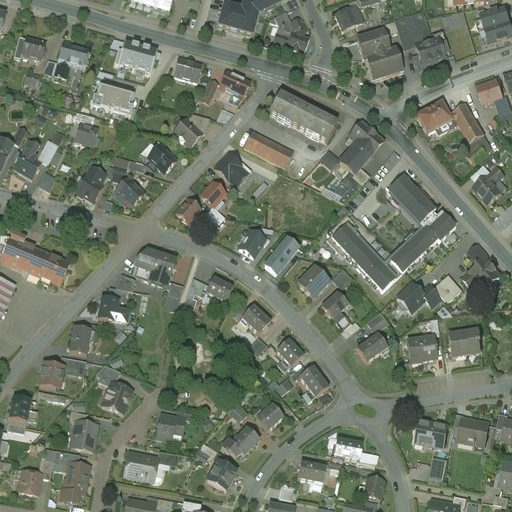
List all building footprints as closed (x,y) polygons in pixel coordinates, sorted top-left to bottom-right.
[(128,0),(127,5),(168,17),(172,0),(128,0)] [(240,14),(223,9),(218,30),(252,40),(257,19),(281,8),(277,0),(251,0),(243,4),(240,14)] [(379,0),(368,0),(359,2),(361,9),(381,4),(379,0)] [(486,0),(453,0),(454,9),(487,7),(487,3),(486,0)] [(356,10),(340,17),(338,14),(334,17),(342,36),(358,29),(357,28),(367,24),(363,14),(358,16),(356,10)] [(511,36),(504,13),(480,21),(483,27),(481,28),(486,44),(487,43),(490,50),(511,42),(511,36)] [(299,22),(291,26),(286,15),(273,21),(278,30),(272,48),(303,58),(309,42),(302,40),(305,34),(299,22)] [(424,22),(395,27),(397,36),(403,52),(402,52),(403,56),(415,52),(415,51),(431,45),(424,22)] [(394,24),(381,28),(385,39),(390,37),(391,38),(397,36),(395,27),(394,24)] [(381,35),(356,43),(363,64),(366,63),(372,83),(381,80),(381,81),(400,75),(397,67),(399,66),(394,52),(389,54),(387,51),(387,49),(386,49),(381,35)] [(25,42),(18,41),(12,61),(20,63),(21,58),(20,58),(25,42)] [(45,46),(25,41),(25,42),(20,58),(21,58),(41,63),(45,46)] [(431,45),(415,51),(415,52),(418,59),(413,61),(417,72),(431,68),(430,65),(443,61),(437,44),(431,45)] [(155,53),(124,45),(119,65),(121,65),(119,72),(127,74),(128,72),(148,77),(155,53)] [(90,55),(63,47),(58,65),(59,65),(55,79),(58,80),(59,79),(64,80),(63,81),(66,82),(70,67),(85,71),(90,55)] [(202,69),(178,62),(173,79),(174,79),(197,86),(202,69)] [(55,65),(48,63),(43,75),(52,77),(55,65)] [(40,79),(27,76),(24,86),(27,87),(36,89),(40,79)] [(248,86),(226,76),(218,93),(240,104),(248,86)] [(196,114),(204,118),(218,84),(210,81),(196,114)] [(135,93),(104,84),(97,106),(128,115),(135,93)] [(496,85),(476,92),(482,109),(502,102),(496,85)] [(36,89),(27,87),(26,93),(33,95),(36,89)] [(336,127),(279,97),(269,115),(326,146),(336,127)] [(440,105),(416,118),(427,138),(434,133),(437,138),(446,134),(443,129),(454,123),(450,117),(448,118),(440,105)] [(450,117),(454,123),(469,148),(484,139),(465,108),(450,116),(450,117)] [(76,116),(75,123),(93,126),(94,119),(76,116)] [(36,117),(32,125),(41,129),(45,121),(36,117)] [(209,122),(192,117),(186,124),(202,137),(199,140),(200,141),(206,135),(209,122)] [(186,124),(185,122),(177,132),(179,134),(179,137),(179,139),(178,140),(178,141),(179,145),(184,145),(189,151),(199,140),(202,137),(186,124)] [(383,145),(361,126),(349,140),(356,146),(339,166),(353,178),(359,171),(360,171),(383,145)] [(92,129),(86,128),(85,130),(78,128),(73,148),(74,148),(81,150),(81,147),(92,150),(93,151),(98,133),(91,131),(92,129)] [(19,131),(12,146),(19,149),(26,135),(19,131)] [(293,157),(251,135),(243,151),(285,172),(293,157)] [(47,144),(42,153),(46,155),(40,165),(48,169),(58,150),(47,144)] [(0,149),(0,173),(12,149),(3,145),(1,150),(0,149)] [(171,159),(160,148),(147,161),(163,177),(176,165),(170,159),(171,159)] [(40,168),(21,158),(14,171),(24,176),(23,178),(32,183),(40,168)] [(240,170),(227,159),(215,173),(234,190),(244,179),(237,173),(240,170)] [(129,164),(127,172),(143,177),(145,169),(129,164)] [(126,172),(114,169),(112,176),(123,180),(126,172)] [(105,178),(91,170),(86,180),(85,179),(76,195),(77,196),(77,197),(81,200),(83,199),(93,205),(102,190),(99,188),(105,178)] [(497,170),(486,179),(493,188),(504,179),(497,170)] [(359,171),(353,178),(352,179),(349,183),(359,192),(370,180),(360,171),(359,171)] [(50,179),(44,176),(38,186),(44,190),(50,179)] [(344,209),(359,192),(349,183),(352,179),(350,177),(340,188),(333,182),(321,196),(344,209)] [(486,179),(472,191),(488,208),(501,197),(493,188),(486,179)] [(419,229),(423,225),(432,216),(435,214),(431,209),(423,202),(422,201),(414,191),(408,186),(404,181),(403,180),(387,195),(391,199),(419,229)] [(138,192),(131,186),(129,187),(125,183),(116,192),(120,196),(116,201),(122,207),(125,204),(131,210),(143,198),(142,196),(143,195),(139,191),(138,192)] [(225,198),(212,187),(200,200),(212,210),(213,211),(225,198)] [(292,189),(292,201),(303,201),(303,189),(292,189)] [(416,189),(414,191),(422,201),(425,198),(416,189)] [(110,213),(113,204),(107,202),(108,199),(102,197),(98,209),(110,213)] [(390,259),(392,261),(399,255),(425,230),(427,233),(429,231),(423,225),(419,229),(391,199),(388,202),(417,232),(390,259)] [(426,199),(423,202),(431,209),(433,207),(426,199)] [(385,202),(382,206),(392,216),(395,213),(385,202)] [(201,215),(188,203),(175,217),(188,229),(201,215)] [(213,211),(212,210),(207,215),(214,222),(223,224),(225,221),(213,211)] [(334,220),(339,225),(346,219),(349,216),(343,210),(334,220)] [(214,222),(207,215),(203,219),(216,231),(223,224),(214,222)] [(432,216),(423,225),(429,231),(443,218),(441,216),(436,220),(432,216)] [(429,251),(437,244),(439,246),(445,240),(443,238),(447,234),(449,236),(455,231),(443,218),(429,231),(427,233),(425,230),(399,255),(402,258),(395,265),(392,261),(389,265),(401,278),(406,273),(411,268),(412,267),(417,263),(422,258),(429,251)] [(382,296),(401,278),(389,265),(392,261),(390,259),(357,224),(356,225),(353,227),(348,222),(346,219),(339,225),(326,238),(329,241),(325,245),(342,262),(344,259),(346,261),(350,265),(352,267),(356,272),(364,280),(365,279),(366,280),(371,285),(372,286),(377,291),(382,296)] [(264,244),(250,235),(238,253),(253,262),(264,244)] [(11,241),(0,236),(0,248),(6,251),(11,241)] [(37,253),(22,246),(25,241),(13,236),(11,241),(6,251),(1,265),(41,282),(39,285),(49,289),(50,286),(59,289),(69,266),(37,253)] [(298,252),(284,240),(262,267),(276,279),(298,252)] [(487,258),(477,247),(467,256),(477,267),(484,260),(487,258)] [(429,251),(422,258),(424,260),(432,253),(429,251)] [(174,263),(146,254),(135,266),(134,270),(143,273),(140,283),(148,286),(165,291),(174,263)] [(399,255),(392,261),(395,265),(402,258),(399,255)] [(477,267),(467,275),(468,275),(460,282),(468,290),(475,284),(479,288),(477,290),(481,295),(483,293),(484,294),(489,291),(497,284),(501,280),(484,260),(477,267)] [(329,285),(315,271),(297,288),(311,302),(317,296),(318,297),(329,285)] [(342,272),(329,285),(331,283),(336,288),(347,277),(342,272)] [(135,283),(120,277),(115,292),(132,295),(135,283)] [(347,277),(336,288),(340,292),(351,282),(347,277)] [(460,294),(447,279),(430,294),(434,298),(437,295),(446,306),(460,294)] [(233,291),(214,281),(206,296),(224,306),(233,291)] [(207,286),(201,282),(193,295),(200,299),(207,286)] [(497,284),(489,291),(493,295),(501,288),(497,284)] [(183,290),(172,287),(168,298),(180,302),(183,290)] [(420,297),(410,287),(396,300),(410,316),(424,303),(425,303),(420,297)] [(434,298),(430,294),(427,291),(420,297),(425,303),(424,303),(431,311),(438,304),(434,301),(435,300),(434,298)] [(337,295),(320,311),(332,323),(340,315),(348,308),(337,295)] [(146,314),(148,297),(142,296),(140,313),(146,314)] [(118,304),(102,301),(97,323),(114,326),(116,314),(118,304)] [(270,323),(252,308),(240,322),(258,337),(270,323)] [(127,316),(116,314),(114,326),(125,328),(127,316)] [(350,326),(340,315),(332,323),(341,334),(350,326)] [(380,315),(367,325),(371,331),(384,320),(380,315)] [(437,322),(429,323),(431,339),(439,338),(437,322)] [(89,334),(72,331),(68,357),(84,360),(89,334)] [(121,333),(115,340),(121,345),(127,338),(121,333)] [(479,333),(448,337),(451,359),(457,359),(456,357),(465,356),(464,355),(480,353),(478,344),(480,344),(479,333)] [(376,337),(355,351),(365,365),(386,350),(376,337)] [(258,340),(248,351),(253,355),(263,344),(258,340)] [(433,341),(407,344),(407,345),(408,345),(409,352),(408,353),(410,366),(411,366),(410,364),(420,363),(421,365),(436,363),(433,341)] [(303,357),(287,342),(275,354),(290,369),(303,357)] [(263,344),(253,355),(258,359),(267,348),(263,344)] [(120,358),(110,362),(113,370),(123,366),(120,358)] [(87,365),(69,362),(67,371),(77,373),(76,378),(84,380),(87,365)] [(120,375),(104,368),(94,379),(99,381),(98,385),(109,389),(111,386),(115,387),(120,375)] [(60,372),(42,369),(39,389),(56,392),(60,372)] [(302,369),(290,378),(293,383),(297,380),(306,374),(302,369)] [(306,374),(297,380),(312,400),(327,389),(312,369),(306,374)] [(281,398),(293,389),(288,382),(276,391),(281,398)] [(115,387),(111,386),(109,389),(108,393),(105,394),(104,398),(105,401),(102,408),(122,417),(126,406),(127,406),(129,402),(128,401),(131,394),(115,387)] [(55,398),(38,395),(37,402),(53,405),(55,398)] [(29,405),(8,400),(4,422),(9,423),(25,426),(26,419),(29,405)] [(72,404),(72,414),(85,413),(85,404),(72,404)] [(247,417),(235,406),(231,410),(243,421),(247,417)] [(271,408),(255,422),(266,435),(283,421),(271,408)] [(243,421),(231,410),(226,416),(238,426),(243,421)] [(86,417),(70,414),(69,424),(75,425),(76,425),(84,426),(86,417)] [(191,417),(177,414),(176,421),(186,423),(190,424),(191,417)] [(499,417),(496,432),(504,433),(506,423),(507,423),(508,419),(499,417)] [(176,421),(161,418),(155,443),(172,446),(173,437),(183,438),(186,423),(176,421)] [(463,419),(456,418),(453,432),(460,433),(462,423),(463,423),(463,419)] [(448,429),(419,423),(415,445),(428,448),(428,449),(443,452),(448,429)] [(463,423),(462,423),(460,433),(458,444),(474,448),(484,450),(489,427),(479,426),(463,423)] [(511,423),(507,423),(506,423),(504,433),(502,443),(511,445),(511,423)] [(96,429),(85,426),(84,426),(76,425),(75,425),(71,450),(92,454),(96,429)] [(24,431),(8,428),(7,434),(23,436),(24,431)] [(258,444),(245,432),(231,447),(240,456),(243,459),(258,444)] [(363,448),(337,442),(334,460),(344,462),(359,465),(363,448)] [(231,447),(227,443),(220,450),(228,458),(229,456),(235,461),(240,456),(231,447)] [(217,456),(202,446),(199,453),(213,462),(217,456)] [(80,458),(55,453),(53,465),(59,466),(58,472),(68,474),(70,466),(78,467),(80,458)] [(179,458),(161,455),(159,466),(176,470),(179,458)] [(157,462),(128,456),(124,479),(152,485),(157,462)] [(334,460),(330,459),(329,465),(343,468),(344,462),(334,460)] [(53,465),(41,463),(38,477),(41,478),(41,481),(49,483),(51,471),(53,465)] [(326,471),(301,465),(297,483),(323,488),(326,471)] [(511,466),(505,465),(500,490),(511,492),(511,466)] [(78,467),(70,466),(68,474),(65,493),(61,493),(59,504),(73,506),(73,504),(77,505),(79,496),(83,497),(89,469),(78,467)] [(446,470),(432,467),(429,481),(443,484),(446,470)] [(237,477),(221,468),(211,486),(226,495),(237,477)] [(359,471),(343,468),(341,475),(358,478),(359,471)] [(38,477),(22,474),(20,485),(18,487),(17,493),(19,496),(37,499),(41,481),(41,478),(38,477)] [(384,484),(367,481),(363,501),(380,504),(384,484)] [(293,493),(280,490),(278,502),(290,505),(293,493)] [(509,502),(495,499),(493,508),(507,511),(509,502)] [(466,502),(455,500),(453,509),(460,510),(459,511),(464,511),(466,502)] [(170,511),(172,505),(157,502),(156,510),(166,511),(170,511)] [(152,511),(154,508),(128,503),(126,511),(152,511)]
